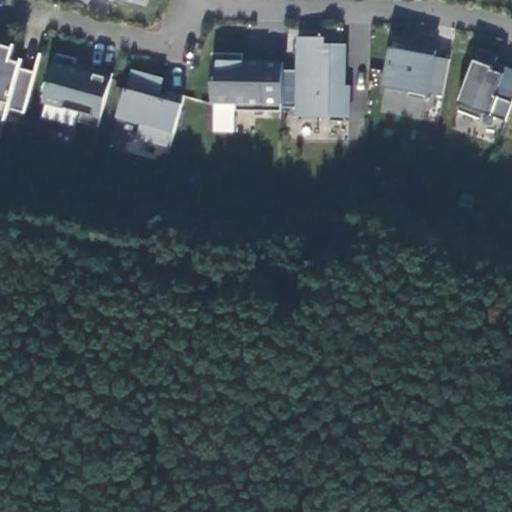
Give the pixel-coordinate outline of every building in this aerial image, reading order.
[(323,41),(297,40),(297,74),(282,74),(282,111),(297,111),(296,120),(348,121),(348,89),(343,89),(344,48),(323,48),(323,41)] [(24,117),(35,76),(20,72),(22,66),(11,63),(14,52),(0,48),(0,117),(7,120),(9,112),(24,117)] [(441,97),(448,62),(433,58),(434,53),(416,49),(415,54),(405,52),(390,52),(383,89),(407,94),(406,99),(424,102),(425,95),(441,97)] [(497,58),(477,51),(460,96),(463,98),(458,111),(479,120),(481,114),(504,122),(511,102),(511,70),(505,68),(503,75),(492,71),(497,58)] [(282,74),(283,65),(243,64),(235,64),(235,57),(212,56),(211,106),(235,107),(235,114),(281,115),(282,111),(282,74)] [(98,131),(113,77),(91,71),(90,76),(74,72),(76,62),(57,57),(43,106),(81,116),(78,126),(98,131)] [(505,68),(495,64),(492,71),(503,75),(505,68)] [(171,153),(184,99),(169,95),(167,101),(159,99),(163,82),(134,74),(129,94),(127,94),(121,119),(142,124),(137,142),(157,147),(156,149),(171,153)]
